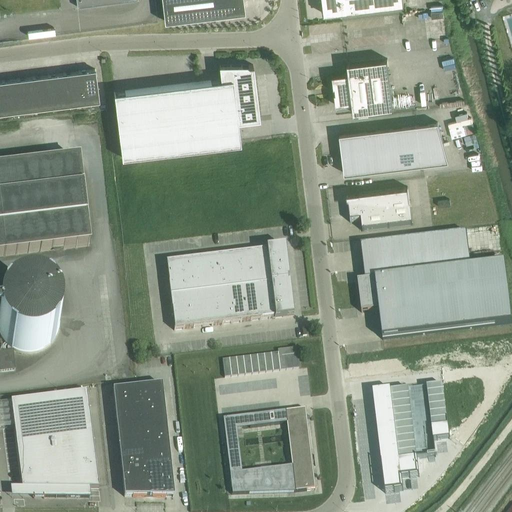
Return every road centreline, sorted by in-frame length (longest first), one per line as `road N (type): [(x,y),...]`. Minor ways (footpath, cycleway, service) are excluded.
road 1 (unclassified): [(324,511),(344,486),(344,458),(293,37)]
road 2 (unclassified): [(0,55),(94,42),(293,37)]
road 3 (residential): [(511,141),(486,35),(489,12),(502,0)]
